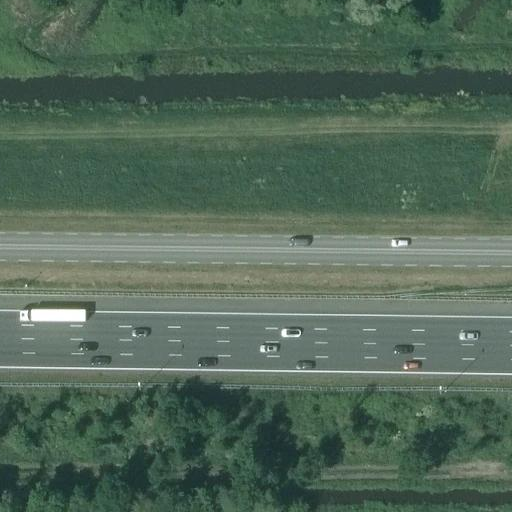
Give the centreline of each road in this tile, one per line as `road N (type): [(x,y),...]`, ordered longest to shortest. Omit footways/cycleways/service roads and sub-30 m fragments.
road 1 (track): [(0,140),(511,132)]
road 2 (motorway): [(511,347),(0,340)]
road 3 (secondary): [(511,254),(0,248)]
